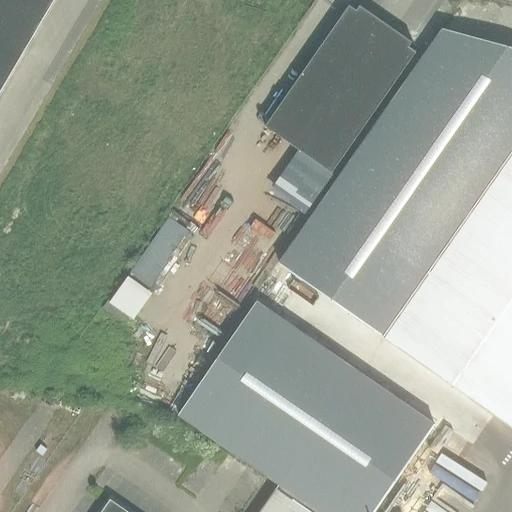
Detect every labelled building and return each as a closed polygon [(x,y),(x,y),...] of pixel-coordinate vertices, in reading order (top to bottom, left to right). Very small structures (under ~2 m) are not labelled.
[(0,0),(0,84),(20,51),(15,48),(43,0),(0,0)] [(412,44),(359,7),(356,12),(349,7),(265,128),(332,174),(416,54),(408,49),(412,44)] [(383,341),(511,156),(511,51),(442,35),(279,268),(383,341)] [(511,430),(511,156),(383,341),(511,430)] [(116,303),(142,319),(197,230),(171,214),(116,303)] [(109,302),(103,310),(122,323),(128,315),(109,302)] [(256,304),(178,417),(316,511),(374,511),(433,426),(256,304)] [(309,511),(277,489),(261,511),(309,511)] [(126,511),(111,501),(103,511),(126,511)]
